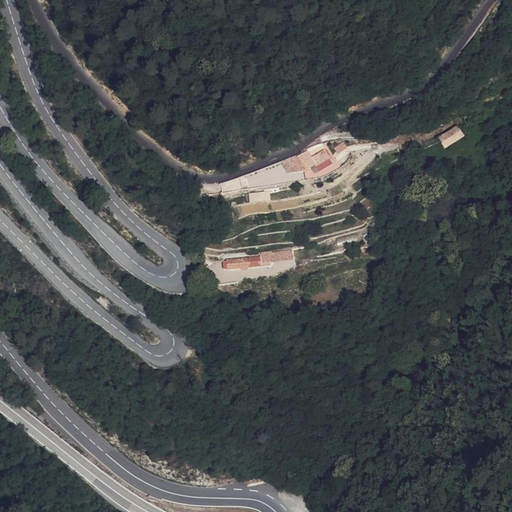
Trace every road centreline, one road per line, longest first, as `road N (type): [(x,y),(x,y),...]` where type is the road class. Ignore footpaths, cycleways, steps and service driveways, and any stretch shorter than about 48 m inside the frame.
road 1 (residential): [(34,0),(72,64),(143,144),(182,172),(208,178),(236,174),(413,90),(436,74),(489,0)]
road 2 (tertiary): [(0,111),(40,169),(132,260),(152,275),(166,277),(178,267),(112,204),(47,116),(5,0)]
road 3 (tertiary): [(0,220),(151,357),(162,358),(174,342),(87,273),(0,166)]
road 4 (tertiary): [(275,511),(269,503),(167,492),(139,478),(68,419),(0,342)]
road 5 (secondary): [(143,511),(0,401)]
